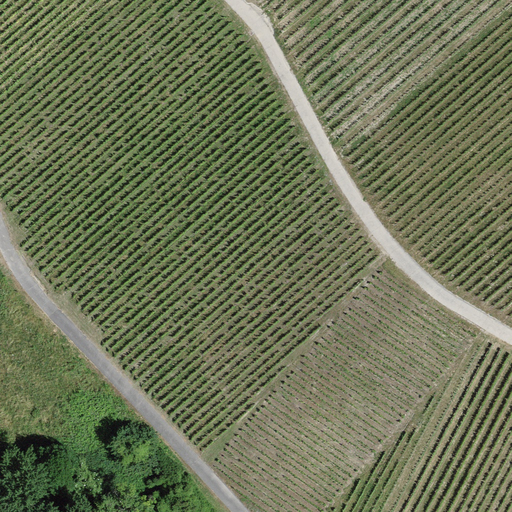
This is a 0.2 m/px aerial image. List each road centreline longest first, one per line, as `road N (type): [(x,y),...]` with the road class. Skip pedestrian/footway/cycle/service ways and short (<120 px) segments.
road 1 (track): [(239,0),(261,23),(374,232),(453,301),(511,336)]
road 2 (track): [(236,511),(13,267),(0,236)]
